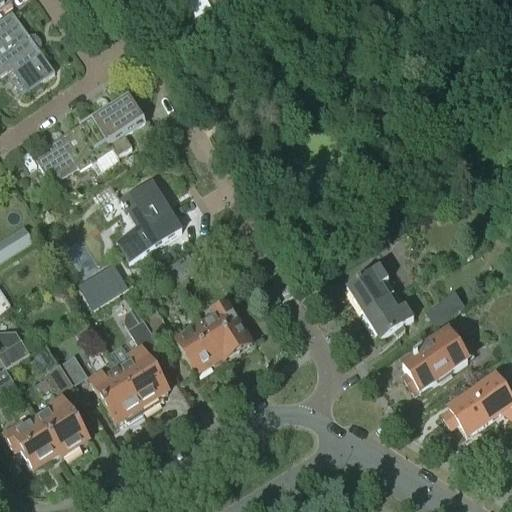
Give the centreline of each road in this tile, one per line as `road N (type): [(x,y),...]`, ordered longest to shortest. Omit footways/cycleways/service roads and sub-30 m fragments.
road 1 (residential): [(305,415),(327,392),(330,373),(157,63),(141,47),(97,72)]
road 2 (residential): [(305,415),(252,424),(111,511)]
road 3 (track): [(287,0),(199,140)]
road 4 (residential): [(241,511),(346,447)]
road 5 (residential): [(451,511),(346,447)]
road 6 (residential): [(97,72),(0,145)]
